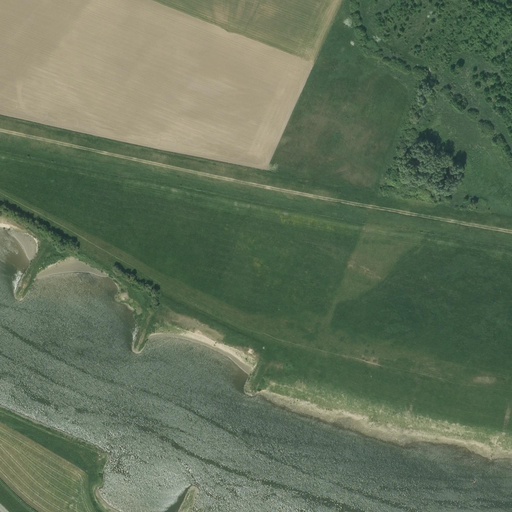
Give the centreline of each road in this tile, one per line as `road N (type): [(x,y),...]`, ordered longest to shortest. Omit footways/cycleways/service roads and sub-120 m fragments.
road 1 (track): [(511,232),(0,129)]
road 2 (track): [(425,0),(416,27),(380,62),(401,101),(376,175),(377,208)]
